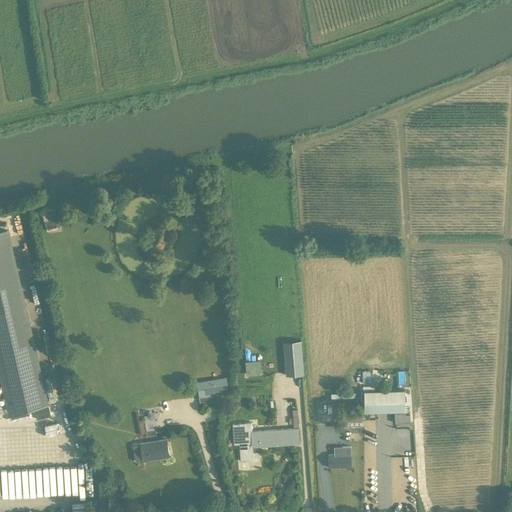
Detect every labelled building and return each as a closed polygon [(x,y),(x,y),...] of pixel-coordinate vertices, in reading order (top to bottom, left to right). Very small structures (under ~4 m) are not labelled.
[(44,215),(48,231),(58,229),(55,217),(53,218),(53,213),(44,215)] [(8,226),(0,228),(0,369),(9,410),(47,401),(8,226)] [(245,361),(245,375),(260,374),(259,360),(245,361)] [(214,379),(202,381),(204,395),(216,393),(216,391),(229,389),(228,382),(215,385),(214,379)] [(394,414),(405,414),(405,389),(364,390),(365,411),(394,410),(394,414)] [(341,412),(341,426),(363,426),(363,411),(341,412)] [(254,469),(252,446),(299,443),(298,428),(251,431),(251,422),(232,423),(233,444),(239,444),(241,470),(254,469)] [(167,438),(140,443),(134,444),(132,446),(135,460),(137,462),(170,456),(167,438)] [(328,467),(351,467),(350,445),(334,446),(334,454),(328,454),(328,467)] [(0,468),(0,496),(78,494),(77,468),(61,468),(61,466),(0,468)]
